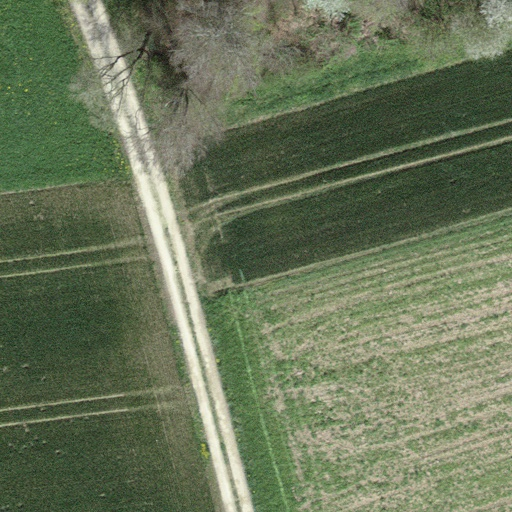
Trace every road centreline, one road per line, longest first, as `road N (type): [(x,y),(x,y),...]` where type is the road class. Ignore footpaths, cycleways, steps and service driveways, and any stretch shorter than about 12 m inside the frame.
road 1 (track): [(130,125),(234,511)]
road 2 (track): [(130,125),(72,0)]
